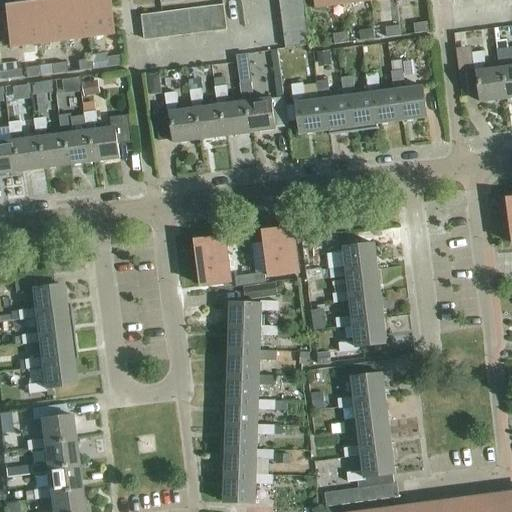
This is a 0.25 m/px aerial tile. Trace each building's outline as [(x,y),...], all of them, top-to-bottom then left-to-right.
[(80,0),(72,0),(56,2),(61,42),(86,38),(80,0)] [(80,0),(86,38),(112,35),(107,0),(80,0)] [(304,0),(278,0),(280,11),(305,7),(304,0)] [(61,42),(56,2),(30,5),(35,45),(61,42)] [(35,45),(30,5),(4,9),(9,48),(35,45)] [(226,31),(226,30),(223,7),(211,8),(214,32),(226,31)] [(280,11),(282,23),(307,20),(305,7),(280,11)] [(211,8),(199,10),(202,34),(214,32),(211,8)] [(199,10),(188,11),(191,35),(202,34),(199,10)] [(191,35),(188,11),(177,13),(180,36),(191,35)] [(180,36),(177,13),(165,14),(168,38),(180,36)] [(165,14),(154,16),(157,39),(168,38),(165,14)] [(157,39),(154,16),(142,17),(145,41),(157,39)] [(282,23),(284,36),(308,33),(307,20),(288,23),(282,23)] [(414,25),(415,35),(429,33),(427,23),(414,25)] [(386,28),(387,38),(401,36),(399,26),(386,28)] [(359,32),(361,42),(374,40),(373,30),(359,32)] [(310,46),(308,33),(284,36),(285,49),(310,46)] [(333,35),(334,45),(348,43),(347,33),(333,35)] [(507,40),(496,42),(497,51),(509,49),(507,40)] [(484,53),(472,54),(471,47),(456,49),(463,97),(475,95),(474,84),(479,83),(481,104),(507,101),(503,69),(499,70),(486,72),(484,53)] [(511,68),(509,49),(497,51),(499,70),(503,69),(507,101),(511,99),(511,68)] [(318,68),(331,67),(330,52),(316,53),(318,68)] [(106,59),(107,68),(120,67),(119,57),(106,59)] [(78,63),(79,72),(92,70),(91,61),(78,63)] [(19,63),(1,65),(0,65),(0,81),(21,79),(19,63)] [(51,66),(53,76),(66,74),(65,64),(51,66)] [(25,70),(27,79),(40,77),(38,68),(25,70)] [(402,122),(427,119),(423,88),(405,90),(403,71),(391,73),(394,92),(398,91),(402,122)] [(398,91),(394,92),(380,93),(378,75),(366,76),(369,95),(373,95),(377,126),(402,122),(398,91)] [(77,78),(64,80),(66,93),(79,92),(77,78)] [(373,95),(369,95),(355,97),(353,78),(341,80),(344,98),(348,98),(352,129),(377,126),(373,95)] [(204,109),(201,90),(200,82),(198,81),(188,82),(192,110),(196,110),(200,141),(225,138),(221,107),(217,107),(204,109)] [(348,98),(344,98),(331,100),(328,81),(316,83),(319,102),(323,101),(327,132),(330,132),(330,137),(350,134),(350,129),(352,129),(348,98)] [(98,82),(81,84),(83,98),(100,96),(98,82)] [(276,131),(276,130),(272,100),(254,102),(251,83),(240,85),(242,104),(246,103),(250,134),(276,131)] [(0,111),(8,111),(5,84),(0,84),(0,111)] [(323,101),(319,102),(306,103),(303,85),(292,86),(294,106),(297,106),(301,136),(327,132),(323,101)] [(246,103),(242,104),(229,106),(226,87),(215,88),(217,107),(221,107),(225,138),(250,134),(246,103)] [(165,95),(167,115),(155,117),(159,142),(174,140),(174,145),(200,141),(196,110),(192,110),(179,112),(176,94),(165,95)] [(285,98),(272,100),(276,130),(289,128),(285,98)] [(94,104),(83,105),(84,114),(95,112),(94,104)] [(23,141),(20,122),(19,110),(7,112),(9,124),(11,143),(15,142),(19,173),(44,170),(40,139),(36,139),(23,141)] [(94,163),(120,160),(118,146),(132,144),(128,117),(110,120),(111,129),(98,131),(95,112),(84,114),(86,133),(90,132),(94,163)] [(90,132),(86,133),(73,134),(70,116),(59,117),(61,136),(65,135),(69,167),(94,163),(90,132)] [(65,135),(61,136),(48,138),(45,119),(34,120),(36,139),(40,139),(44,170),(69,167),(65,135)] [(9,124),(0,124),(0,175),(19,173),(15,142),(11,143),(9,124)] [(268,259),(296,255),(292,228),(264,232),(268,259)] [(224,237),(196,241),(202,288),(230,284),(224,237)] [(264,240),(254,241),(257,265),(267,264),(264,240)] [(347,274),(378,270),(375,245),(344,249),(346,269),(330,271),(331,280),(347,278),(347,274)] [(347,274),(347,278),(349,293),(333,295),(334,304),(350,302),(350,299),(381,295),(378,270),(347,274)] [(264,274),(250,276),(251,285),(265,283),(264,274)] [(251,285),(250,276),(235,278),(236,287),(251,285)] [(243,288),(244,301),(277,297),(275,284),(243,288)] [(66,312),(62,286),(31,291),(34,310),(18,313),(19,322),(35,320),(35,317),(66,312)] [(350,299),(350,302),(352,318),(336,320),(337,329),(353,327),(353,324),(384,320),(381,295),(350,299)] [(261,330),(261,328),(262,312),(278,313),(278,303),(261,303),(261,306),(230,304),(230,329),(261,330)] [(35,317),(35,320),(37,335),(21,337),(22,346),(38,344),(38,341),(69,337),(66,312),(35,317)] [(353,324),(353,327),(355,343),(339,345),(340,354),(357,352),(357,349),(387,345),(384,320),(353,324)] [(260,352),(261,337),(277,337),(277,339),(292,340),(293,329),(261,328),(261,330),(230,329),(229,354),(260,355),(260,352)] [(38,341),(38,344),(40,360),(24,362),(25,371),(42,369),(41,366),(72,362),(69,337),(38,341)] [(260,355),(229,354),(228,379),(259,380),(260,377),(260,362),(277,362),(277,353),(260,352),(260,355)] [(309,366),(309,354),(300,353),(299,365),(309,366)] [(330,353),(317,354),(319,365),(331,364),(330,353)] [(41,366),(42,369),(44,384),(27,386),(29,395),(46,393),(46,390),(76,386),(72,362),(41,366)] [(351,367),(353,379),(352,379),(354,398),(338,401),(339,410),(355,408),(355,404),(386,400),(383,375),(377,376),(376,364),(351,367)] [(259,380),(228,379),(227,403),(259,405),(259,402),(259,386),(276,387),(276,378),(260,377),(259,380)] [(313,411),(325,410),(323,393),(311,395),(313,411)] [(355,404),(355,408),(357,423),(341,425),(342,434),(358,432),(358,429),(389,425),(386,400),(355,404)] [(287,412),(287,403),(259,402),(259,405),(227,403),(227,428),(258,430),(258,427),(258,411),(287,412)] [(75,442),(71,417),(40,421),(43,441),(27,443),(28,452),(44,450),(44,446),(75,442)] [(360,448),(344,450),(328,452),(327,441),(316,443),(319,462),(361,457),(361,453),(392,449),(389,425),(358,429),(358,432),(360,448)] [(258,430),(227,428),(226,453),(257,454),(257,451),(258,436),(274,436),(274,427),(258,427),(258,430)] [(44,446),(44,450),(46,465),(30,467),(31,476),(47,474),(47,471),(78,467),(75,442),(44,446)] [(361,453),(361,457),(363,472),(347,474),(348,484),(358,482),(365,481),(364,480),(393,476),(395,476),(392,449),(361,453)] [(226,453),(225,478),(256,479),(256,476),(257,461),(273,461),(274,452),(257,451),(257,454),(226,453)] [(276,455),(275,465),(289,465),(290,456),(276,455)] [(7,480),(31,476),(30,467),(6,471),(7,480)] [(47,471),(47,474),(49,490),(33,492),(34,501),(50,499),(50,495),(81,491),(78,467),(47,471)] [(256,479),(225,478),(224,504),(255,505),(256,485),(273,486),(273,477),(256,476),(256,479)] [(365,481),(358,482),(359,490),(395,485),(393,476),(364,480),(365,481)] [(326,508),(399,499),(397,485),(395,485),(359,490),(324,494),(326,508)] [(50,495),(50,499),(52,511),(83,511),(81,491),(50,495)] [(33,492),(25,493),(26,502),(34,501),(33,492)] [(446,511),(511,511),(511,495),(511,496),(511,504),(446,511)]
